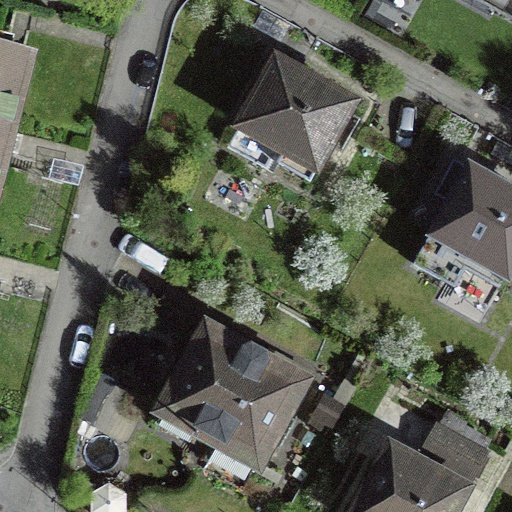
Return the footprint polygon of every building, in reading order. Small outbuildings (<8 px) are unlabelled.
[(511,0),(476,0),(511,19),(511,0)] [(0,47),(0,160),(3,148),(27,54),(0,47)] [(356,103),(276,58),(238,125),(284,151),(277,163),(311,182),(356,103)] [(511,269),(511,191),(470,168),(465,177),(450,169),(436,194),(451,202),(434,233),(432,231),(413,265),(454,287),(466,267),(498,285),(504,274),(508,277),(511,269)] [(304,383),(207,328),(155,421),(202,447),(251,475),(304,383)] [(115,384),(100,376),(88,399),(103,407),(115,384)] [(485,452),(438,426),(424,452),(471,478),(485,452)] [(453,511),(467,487),(391,447),(356,511),(453,511)]
